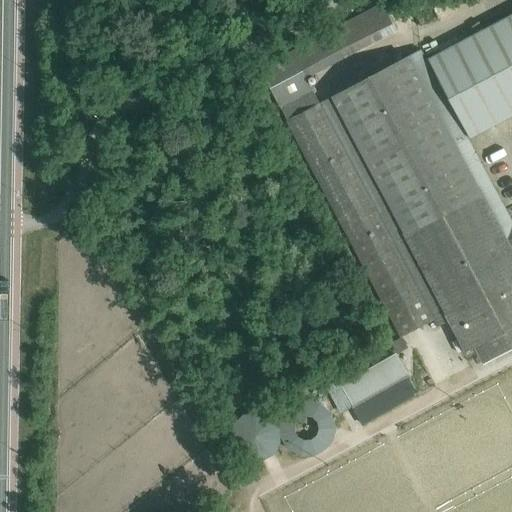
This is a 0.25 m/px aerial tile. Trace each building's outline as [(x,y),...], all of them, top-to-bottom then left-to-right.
[(368,32),(392,23),(385,5),(361,15),(368,32)] [(511,15),(428,60),(470,138),(511,116),(511,15)] [(449,321),(466,353),(511,328),(511,222),(421,51),(319,103),(307,79),(292,51),(259,69),(401,337),(434,320),(437,327),(449,321)] [(353,407),(409,375),(397,354),(407,348),(401,337),(391,343),(396,353),(340,385),(353,407)] [(334,409),(245,410),(246,454),(281,453),(281,451),(335,450),(334,409)]
